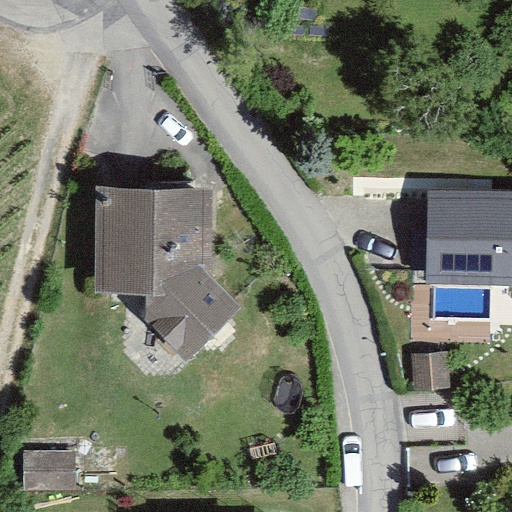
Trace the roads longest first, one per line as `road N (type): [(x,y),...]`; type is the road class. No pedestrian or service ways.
road 1 (residential): [(371,511),(352,334),(309,231),(148,0)]
road 2 (track): [(92,22),(0,375)]
